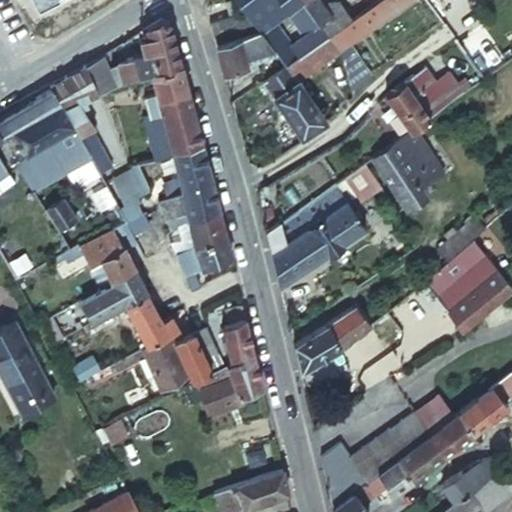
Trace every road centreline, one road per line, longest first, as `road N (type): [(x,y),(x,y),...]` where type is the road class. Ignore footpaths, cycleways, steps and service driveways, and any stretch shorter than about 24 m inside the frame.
road 1 (residential): [(175,0),(311,511)]
road 2 (unknown): [(235,216),(343,147),(381,109)]
road 3 (unknown): [(279,385),(423,288)]
road 4 (residential): [(8,86),(145,0)]
